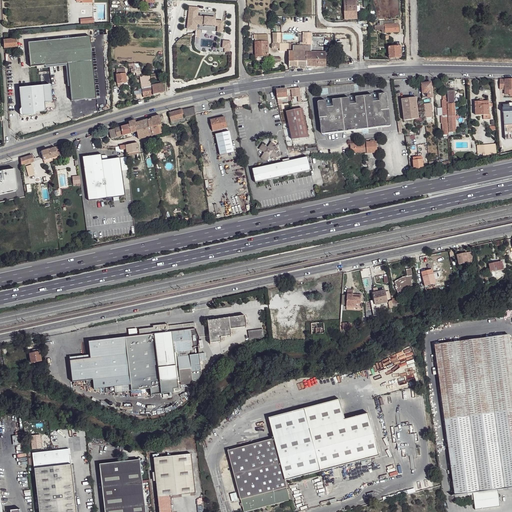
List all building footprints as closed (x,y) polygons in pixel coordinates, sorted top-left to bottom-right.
[(343,0),(344,16),(345,20),(357,19),(356,0),(343,0)] [(187,29),(222,33),(223,22),(215,21),(215,19),(197,17),(198,8),(189,8),(187,29)] [(385,29),(385,33),(399,32),(398,24),(385,25),(385,29)] [(282,33),(272,34),(272,44),(282,44),(282,33)] [(311,36),(311,33),(302,33),(302,43),(300,43),(300,46),(307,46),(307,36),(311,36)] [(96,98),(90,36),(28,42),(30,67),(68,63),(71,101),(96,98)] [(289,66),(326,67),(326,52),(323,53),(323,47),(318,47),(318,43),(323,43),(323,37),(311,37),(311,36),(307,36),(307,46),(300,46),(293,46),(293,52),(289,51),(289,66)] [(4,48),(17,47),(16,39),(3,40),(4,48)] [(255,42),(256,57),(268,56),(268,42),(255,42)] [(389,47),(389,59),(401,58),(400,46),(389,47)] [(117,70),(117,75),(118,84),(118,87),(122,87),(122,84),(127,83),(126,74),(125,69),(117,70)] [(511,79),(500,79),(500,90),(505,90),(505,95),(510,95),(511,94),(511,79)] [(152,82),(152,83),(154,95),(165,93),(163,80),(152,82)] [(144,98),(154,95),(152,83),(152,82),(142,85),(144,98)] [(421,83),(422,94),(423,98),(433,97),(431,82),(421,83)] [(51,84),(20,87),(21,108),(22,110),(24,113),(36,112),(45,111),(45,102),(52,102),(51,84)] [(276,89),(277,97),(288,96),(287,88),(276,89)] [(299,88),(291,88),(291,97),(300,96),(300,93),(299,88)] [(448,91),(448,103),(449,116),(450,129),(456,128),(455,116),(455,103),(454,93),(455,93),(455,90),(448,91)] [(327,108),(326,101),(319,102),(318,102),(318,103),(318,104),(318,106),(321,132),(321,133),(322,134),(323,134),(324,134),(390,126),(391,125),(387,95),(387,94),(386,94),(385,94),(379,94),(380,101),(373,102),(372,95),(355,97),(356,104),(350,105),(349,98),(332,100),(333,107),(327,108)] [(403,99),(404,104),(402,105),(403,115),(405,115),(406,120),(419,119),(416,97),(403,99)] [(475,102),(475,115),(483,115),(489,114),(489,107),(492,107),(492,104),(490,104),(490,101),(484,101),(480,101),(475,102)] [(424,104),(425,117),(432,117),(431,103),(424,104)] [(511,105),(503,106),(504,133),(511,132),(511,105)] [(194,107),(182,109),(185,118),(185,121),(196,118),(195,112),(194,107)] [(286,112),(292,140),(309,138),(303,108),(286,112)] [(169,113),(171,121),(185,118),(182,109),(169,113)] [(148,120),(149,128),(151,128),(153,136),(160,134),(158,126),(162,126),(160,116),(152,118),(152,119),(148,120)] [(211,123),(213,130),(222,128),(222,129),(227,128),(225,117),(212,120),(212,123),(211,123)] [(129,122),(129,125),(131,134),(138,132),(137,131),(136,123),(135,120),(129,122)] [(136,123),(137,131),(149,128),(148,120),(136,123)] [(121,127),(123,136),(131,134),(129,125),(121,127)] [(138,132),(139,140),(153,136),(151,128),(149,128),(137,131),(138,132)] [(229,130),(215,133),(220,155),(234,151),(229,130)] [(264,153),(261,158),(266,161),(269,156),(275,160),(278,154),(273,151),(276,146),(271,142),(268,147),(262,144),(259,149),(264,153)] [(350,144),(351,156),(354,155),(354,153),(367,152),(367,153),(377,153),(377,142),(366,142),(366,143),(350,144)] [(126,145),(126,149),(127,156),(128,159),(131,159),(130,156),(130,153),(139,152),(138,143),(126,145)] [(477,146),(478,153),(496,153),(496,144),(477,146)] [(62,145),(48,149),(51,158),(58,156),(64,154),(63,150),(57,153),(56,152),(63,149),(62,145)] [(41,152),(43,160),(51,158),(48,149),(41,152)] [(82,156),(88,199),(125,194),(120,156),(102,159),(101,153),(82,156)] [(418,154),(418,157),(413,157),(414,170),(423,169),(422,153),(418,154)] [(31,154),(20,158),(20,165),(33,161),(31,154)] [(252,169),(255,183),(311,170),(308,157),(290,161),(289,159),(283,160),(283,162),(252,169)] [(0,163),(0,165),(1,170),(12,167),(13,171),(19,169),(18,165),(20,165),(20,158),(16,158),(0,163)] [(428,161),(429,168),(439,166),(438,160),(428,161)] [(456,254),(459,265),(465,264),(466,268),(470,267),(469,263),(471,263),(470,259),(473,259),(471,251),(456,254)] [(489,264),(491,273),(492,278),(498,276),(501,276),(500,271),(504,270),(502,261),(489,264)] [(394,282),(396,285),(398,288),(396,289),(399,294),(404,291),(402,289),(408,286),(412,286),(412,280),(413,280),(411,269),(406,269),(407,277),(403,277),(394,282)] [(421,272),(423,280),(421,280),(421,284),(424,283),(424,286),(436,283),(433,269),(421,272)] [(347,290),(347,306),(356,307),(356,304),(361,304),(361,295),(355,295),(355,297),(353,297),(353,295),(353,290),(347,290)] [(373,293),(376,305),(388,302),(385,290),(373,293)] [(207,325),(210,343),(221,341),(220,336),(231,335),(230,329),(246,327),(245,316),(228,318),(229,323),(207,325)] [(310,323),(311,335),(325,334),(324,322),(310,323)] [(90,358),(69,361),(72,382),(92,380),(93,389),(114,386),(121,386),(122,391),(149,389),(150,395),(173,393),(172,389),(178,389),(177,382),(180,382),(192,380),(197,382),(201,374),(200,371),(197,347),(199,338),(194,338),(195,329),(195,323),(182,324),(182,327),(179,327),(179,325),(139,329),(139,335),(88,341),(89,355),(90,358)] [(263,329),(248,331),(249,338),(264,337),(263,329)] [(434,345),(454,495),(473,492),(498,489),(511,486),(511,353),(509,335),(434,345)] [(29,353),(31,363),(41,361),(39,352),(29,353)] [(274,439),(228,451),(242,503),(242,506),(244,511),(262,507),(266,506),(290,500),(289,495),(287,490),(285,481),(321,472),(379,456),(368,414),(345,420),(339,400),(304,409),(269,418),(274,439)] [(30,436),(32,449),(42,448),(41,442),(41,440),(40,435),(30,436)] [(32,453),(38,511),(76,511),(69,449),(32,453)] [(153,458),(155,472),(156,481),(158,511),(171,511),(170,496),(181,494),(190,493),(195,493),(191,454),(153,458)] [(99,464),(104,511),(145,511),(139,460),(99,464)] [(292,493),(300,492),(299,484),(291,485),(292,493)] [(473,492),(475,510),(500,507),(498,489),(473,492)]
